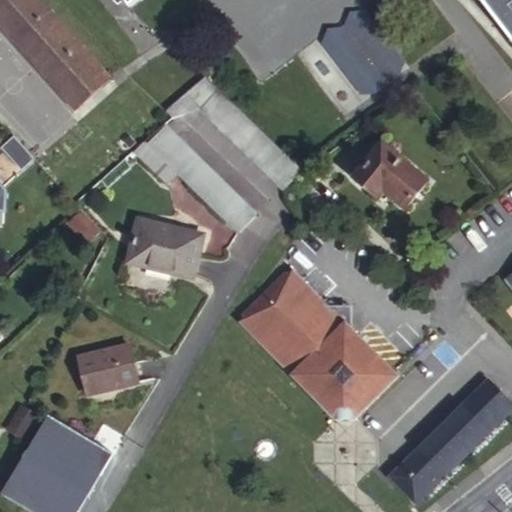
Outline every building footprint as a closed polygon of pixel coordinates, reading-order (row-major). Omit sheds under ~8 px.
[(0,0),(0,26),(63,96),(97,66),(37,0),(0,0)] [(511,0),(482,0),(511,39),(511,0)] [(302,64),(300,66),(341,121),(347,117),(352,115),(356,111),(363,104),(367,102),(378,97),(387,87),(393,84),(397,83),(401,81),(403,78),(407,70),(366,15),(363,16),(358,18),(354,19),(349,22),(347,24),(342,31),(340,33),(328,39),(321,48),(315,51),(311,53),(308,54),(306,56),(302,64)] [(63,96),(78,112),(112,82),(97,66),(63,96)] [(173,122),(217,91),(203,78),(165,114),(173,122)] [(282,191),(299,173),(217,91),(201,108),(282,191)] [(169,129),(149,149),(152,152),(175,176),(237,239),(258,218),(169,129)] [(44,167),(17,138),(7,147),(34,177),(44,167)] [(348,179),(375,199),(382,191),(388,196),(406,211),(428,181),(383,146),(378,150),(374,147),(348,179)] [(175,176),(152,152),(142,161),(166,185),(175,176)] [(381,204),(388,196),(382,191),(375,199),(381,204)] [(86,244),(99,234),(83,214),(70,224),(86,244)] [(135,269),(195,285),(205,243),(145,229),(135,269)] [(345,413),(391,365),(343,319),(326,302),(290,267),(283,273),(281,271),(238,314),(336,411),(345,413)] [(344,301),(326,302),(343,319),(344,301)] [(238,314),(232,320),(334,418),(352,419),(398,371),(391,365),(345,413),(336,411),(238,314)] [(84,408),(135,395),(126,358),(75,371),(84,408)] [(389,478),(414,502),(511,405),(486,380),(389,478)] [(29,417),(19,412),(8,430),(19,436),(29,417)] [(37,422),(29,417),(19,436),(26,440),(37,422)] [(80,511),(111,457),(48,419),(1,502),(18,511),(80,511)] [(5,436),(16,442),(19,436),(8,430),(5,436)] [(16,442),(23,446),(26,440),(19,436),(16,442)]
